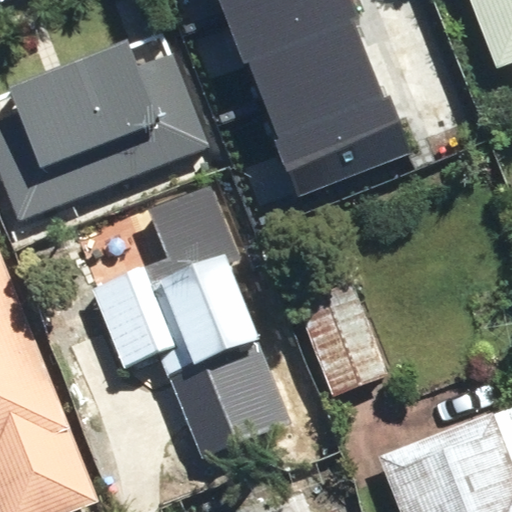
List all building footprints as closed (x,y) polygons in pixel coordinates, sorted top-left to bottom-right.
[(221,0),(246,62),(354,20),(359,18),(352,0),(221,0)] [(511,0),(460,0),(492,81),(511,73),(511,0)] [(354,20),(246,62),(277,141),(384,99),(354,20)] [(136,75),(125,51),(0,104),(0,199),(14,232),(207,149),(170,61),(136,75)] [(384,99),(277,141),(299,198),(412,154),(390,97),(384,99)] [(92,297),(122,376),(156,363),(186,440),(276,406),(222,265),(179,282),(174,266),(92,297)] [(0,511),(92,511),(94,511),(0,271),(0,511)] [(356,306),(300,326),(328,404),(384,384),(356,306)] [(511,511),(511,414),(378,464),(395,511),(511,511)] [(329,511),(316,476),(225,511),(329,511)]
